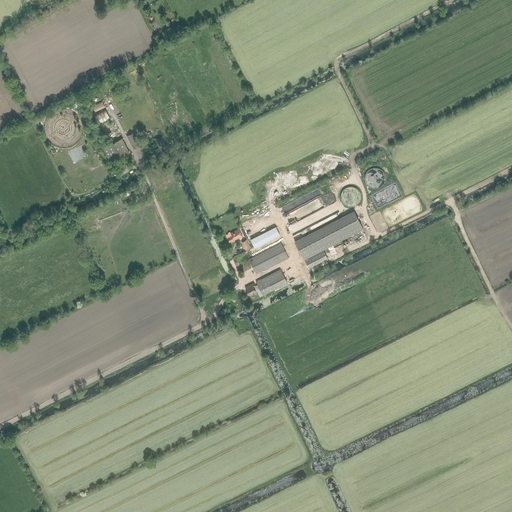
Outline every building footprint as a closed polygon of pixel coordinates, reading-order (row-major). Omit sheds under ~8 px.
[(102,100),(92,105),(96,112),(105,107),(102,100)] [(105,108),(96,113),(101,123),(110,118),(105,108)] [(106,127),(105,128),(110,140),(116,137),(111,125),(109,126),(107,126),(106,127)] [(161,149),(166,146),(161,137),(158,139),(157,138),(156,139),(142,146),(135,133),(127,137),(134,150),(140,147),(140,148),(141,147),(147,158),(161,151),(161,149)] [(122,138),(102,148),(110,163),(129,153),(122,138)] [(386,176),(385,175),(385,174),(385,173),(384,173),(384,172),(383,171),(382,171),(382,170),(381,170),(380,169),(379,169),(378,168),(377,168),(376,168),(375,168),(374,168),(373,168),(372,169),(371,169),(370,170),(369,170),(369,171),(368,172),(367,172),(367,173),(367,174),(366,174),(366,175),(366,176),(365,177),(365,178),(365,179),(365,180),(366,181),(366,182),(366,183),(367,184),(367,185),(368,185),(369,186),(369,187),(370,187),(371,188),(372,188),(373,188),(374,189),(375,189),(376,189),(377,189),(378,188),(379,188),(380,188),(381,187),(382,186),(383,186),(383,185),(384,184),(385,184),(385,183),(385,182),(386,181),(386,180),(386,179),(386,178),(386,177),(386,176)] [(361,195),(361,194),(361,193),(360,192),(360,191),(359,191),(359,190),(358,189),(357,189),(357,188),(356,188),(355,188),(354,187),(353,187),(352,187),(351,187),(350,187),(349,187),(348,188),(347,188),(346,188),(346,189),(345,189),(344,190),(343,191),(343,192),(342,192),(342,193),(341,194),(341,195),(341,196),(341,197),(341,198),(341,199),(341,200),(342,201),(342,202),(342,203),(343,203),(343,204),(344,204),(344,205),(345,205),(346,206),(347,207),(348,207),(349,207),(350,207),(350,208),(351,208),(352,208),(353,207),(354,207),(355,207),(356,206),(357,206),(358,205),(359,204),(360,203),(360,202),(361,202),(361,201),(361,200),(361,199),(362,198),(362,197),(362,196),(361,196),(361,195)] [(320,189),(303,196),(306,203),(323,196),(320,189)] [(320,209),(336,203),(332,192),(316,198),(320,209)] [(303,259),(363,228),(354,211),(295,241),(303,259)] [(250,239),(254,247),(279,234),(276,226),(250,239)] [(239,239),(243,237),(239,229),(231,233),(232,235),(227,238),(229,242),(231,241),(231,243),(235,241),(235,240),(238,238),(239,239)] [(250,247),(246,240),(241,242),(246,250),(250,247)] [(256,274),(288,257),(281,243),(249,259),(256,274)] [(308,269),(328,259),(323,250),(304,260),(308,269)] [(255,286),(254,283),(245,287),(246,289),(248,295),(255,291),(259,288),(263,295),(287,283),(280,269),(278,270),(256,281),(257,285),(255,286)]
